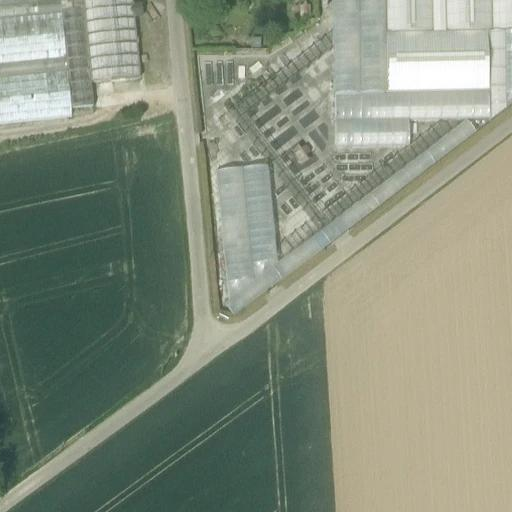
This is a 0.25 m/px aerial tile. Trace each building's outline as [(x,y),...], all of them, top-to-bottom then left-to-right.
[(0,0),(0,11),(63,5),(62,0),(0,0)] [(62,0),(63,5),(64,18),(69,63),(70,74),(74,113),(95,111),(93,86),(83,0),(62,0)] [(83,0),(93,86),(140,82),(143,81),(134,0),(83,0)] [(511,0),(387,0),(390,93),(487,90),(485,38),(511,36),(511,0)] [(0,24),(64,18),(63,5),(0,11),(0,24)] [(0,69),(69,63),(64,18),(0,24),(0,69)] [(0,81),(70,74),(69,63),(0,69),(0,81)] [(74,113),(70,74),(0,81),(0,130),(75,122),(74,113)] [(93,86),(95,111),(142,106),(140,82),(93,86)] [(272,168),(219,173),(230,307),(251,305),(248,279),(280,277),(272,168)]
